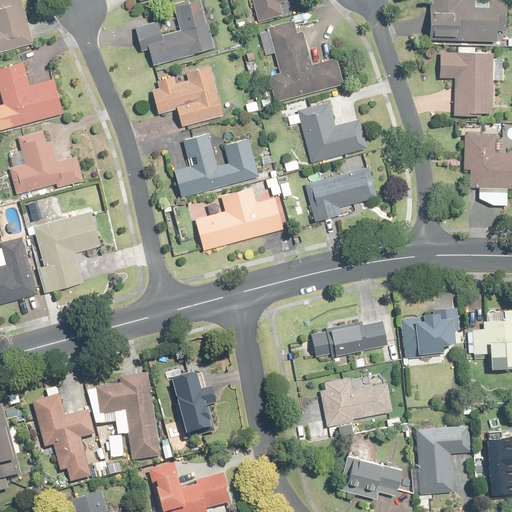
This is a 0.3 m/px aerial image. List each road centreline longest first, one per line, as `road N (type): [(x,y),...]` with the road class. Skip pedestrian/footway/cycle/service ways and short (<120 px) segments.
road 1 (residential): [(80,4),(169,311)]
road 2 (residential): [(429,254),(420,154),(372,12)]
road 3 (residential): [(235,293),(271,473),(296,511)]
road 4 (tertiary): [(429,254),(235,293)]
road 5 (tertiary): [(169,311),(0,355)]
